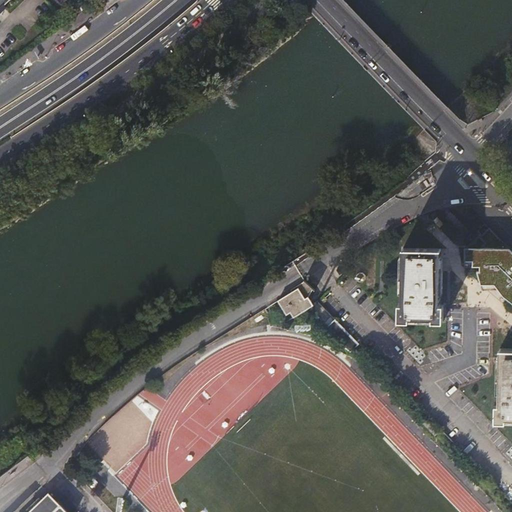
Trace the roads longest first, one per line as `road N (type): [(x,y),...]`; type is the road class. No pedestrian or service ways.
road 1 (primary): [(0,157),(169,41),(214,0)]
road 2 (primary): [(175,0),(0,126)]
road 3 (secondary): [(468,152),(320,0)]
road 4 (primary): [(132,0),(0,97)]
